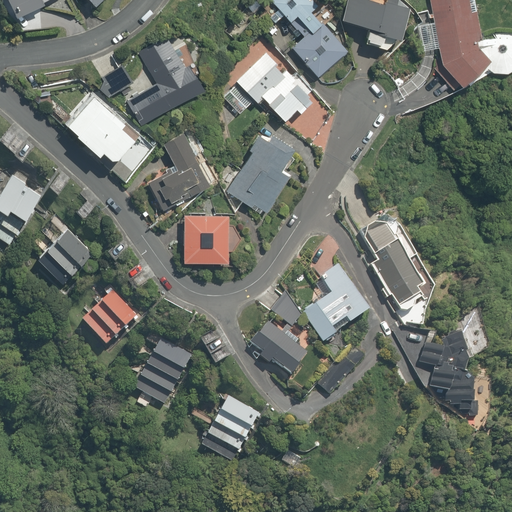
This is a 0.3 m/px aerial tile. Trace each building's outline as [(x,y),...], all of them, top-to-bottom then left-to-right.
[(9,0),(16,16),(45,3),(43,0),(9,0)] [(388,0),(388,3),(376,0),(350,0),(345,19),(385,29),(384,34),(398,37),(406,8),(397,5),(397,0),(388,0)] [(511,31),(493,31),(493,37),(476,37),(469,0),(430,0),(434,20),(434,22),(439,48),(441,64),(464,86),(484,68),(511,73),(511,72),(511,31)] [(310,10),(318,4),(274,1),(289,20),(292,23),(304,37),(292,47),(316,76),(349,49),(326,21),(322,25),(310,10)] [(439,48),(434,22),(417,25),(421,51),(439,48)] [(137,122),(201,90),(188,63),(181,66),(167,38),(140,52),(156,84),(126,99),(137,122)] [(235,78),(238,82),(230,90),(235,95),(228,102),(238,112),(254,98),(258,102),(263,98),(285,120),(297,108),(301,112),(314,100),(307,93),(311,90),(292,70),(288,74),(265,49),(235,78)] [(135,83),(125,63),(97,77),(107,97),(135,83)] [(118,160),(135,138),(121,127),(127,118),(90,90),(63,125),(100,153),(103,149),(118,160)] [(279,170),(294,147),(265,128),(225,191),(263,215),(288,175),(279,170)] [(161,211),(217,187),(206,161),(198,164),(184,133),(163,142),(175,168),(147,180),(161,211)] [(139,140),(112,175),(129,188),(155,153),(139,140)] [(10,172),(0,188),(0,234),(12,242),(42,196),(29,188),(33,182),(22,175),(19,178),(10,172)] [(229,251),(239,239),(229,227),(230,214),(185,214),(184,261),(229,261),(229,251)] [(401,326),(421,324),(434,285),(399,221),(388,226),(375,223),(359,232),(375,261),(370,264),(383,288),(380,289),(385,298),(391,295),(400,313),(395,315),(401,326)] [(34,261),(60,286),(97,248),(71,223),(34,261)] [(338,265),(321,276),(331,292),(315,303),(332,329),(349,317),(353,323),(369,312),(338,265)] [(79,321),(106,348),(139,315),(112,288),(79,321)] [(304,317),(287,294),(272,305),(289,328),(304,317)] [(332,329),(315,303),(303,311),(324,342),(336,334),(332,329)] [(474,309),(455,316),(469,355),(488,348),(482,331),(474,309)] [(269,363),(273,358),(285,366),(282,370),(290,376),(307,353),(263,321),(249,340),(262,349),(258,355),(269,363)] [(426,336),(392,328),(426,390),(445,394),(443,406),(466,411),(473,382),(458,378),(464,350),(461,335),(447,331),(442,351),(423,346),(426,336)] [(193,354),(162,337),(133,390),(164,407),(193,354)] [(329,395),(364,356),(351,345),(316,383),(329,395)] [(260,409),(228,393),(200,448),(232,464),(260,409)]
